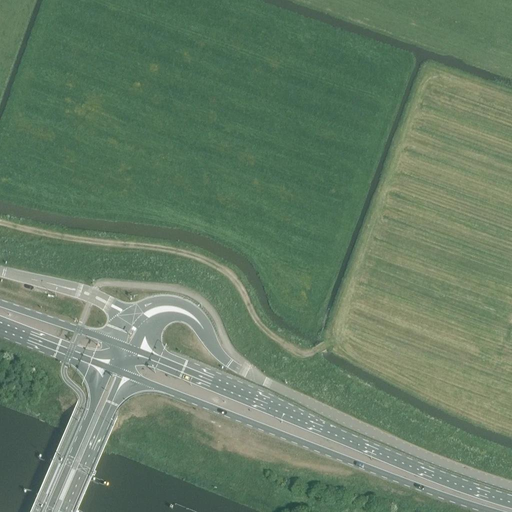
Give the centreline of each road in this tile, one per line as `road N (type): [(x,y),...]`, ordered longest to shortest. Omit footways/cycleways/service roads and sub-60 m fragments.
road 1 (tertiary): [(511,485),(415,450),(229,363),(183,309),(157,308),(135,321)]
road 2 (primary): [(511,499),(130,349)]
road 3 (primary): [(120,372),(493,511)]
road 4 (track): [(0,222),(201,256),(233,275),(282,342),(311,352),(337,340)]
road 5 (primary): [(109,367),(50,511)]
road 6 (primary): [(61,511),(120,372)]
road 7 (tertiary): [(135,321),(92,295),(0,271)]
road 8 (primary): [(117,344),(0,302)]
